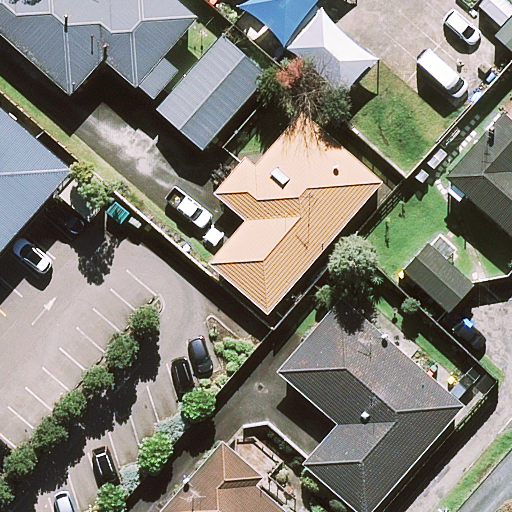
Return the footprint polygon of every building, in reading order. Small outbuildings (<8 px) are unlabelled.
[(164,59),(199,19),(177,0),(0,0),(0,31),(72,96),(103,61),(152,104),(180,73),(164,59)] [(250,0),(245,6),(343,94),(374,60),(314,6),(319,0),(250,0)] [(219,37),(157,108),(204,150),(267,79),(219,37)] [(454,125),(398,73),(378,95),(434,146),(454,125)] [(432,148),(378,99),(353,126),(407,176),(432,148)] [(0,108),(0,255),(72,172),(0,108)] [(511,119),(501,110),(444,173),(511,234),(511,119)] [(382,183),(303,115),(257,167),(247,159),(217,194),(248,221),(212,264),(269,313),(382,183)] [(473,287),(430,245),(406,270),(448,312),(473,287)] [(371,511),(463,407),(343,302),(281,374),(341,426),(307,465),(360,511),(371,511)] [(263,477),(224,443),(164,511),(285,511),(256,486),(263,477)]
